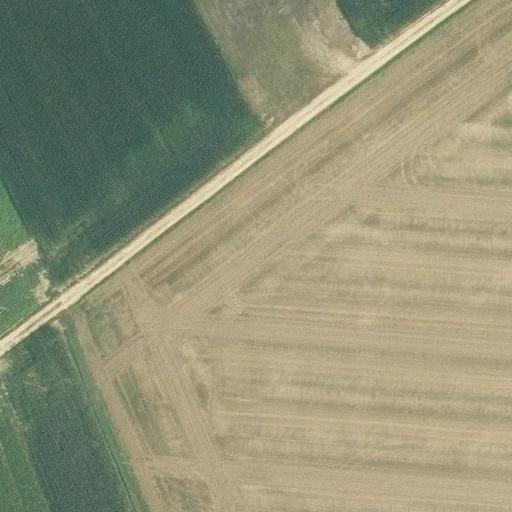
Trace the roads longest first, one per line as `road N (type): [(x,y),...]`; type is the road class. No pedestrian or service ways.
road 1 (track): [(468,0),(60,307),(0,375)]
road 2 (track): [(60,307),(145,511)]
